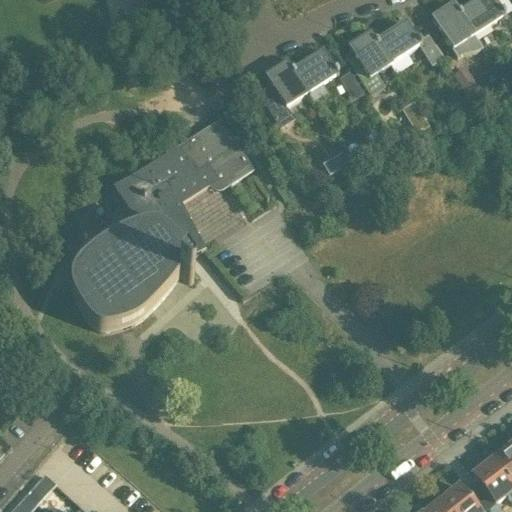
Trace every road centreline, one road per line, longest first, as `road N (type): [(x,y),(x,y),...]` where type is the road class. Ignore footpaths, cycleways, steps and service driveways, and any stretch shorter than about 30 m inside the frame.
road 1 (tertiary): [(511,326),(276,511)]
road 2 (tertiary): [(339,511),(511,377)]
road 3 (residential): [(253,59),(367,0)]
